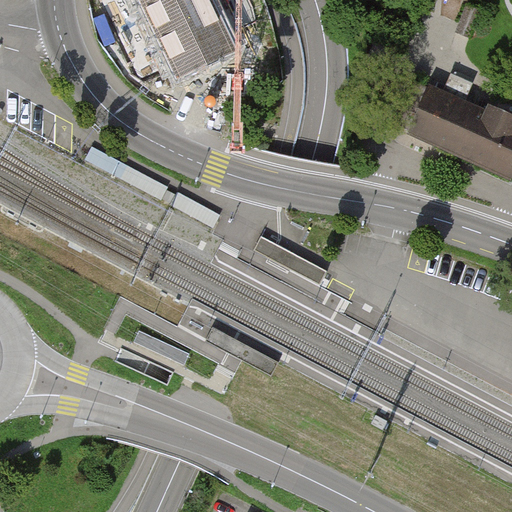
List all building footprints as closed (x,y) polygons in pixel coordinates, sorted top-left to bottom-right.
[(208,0),(137,0),(175,81),(234,55),(208,0)] [(482,12),(468,6),(457,33),(471,39),(482,12)] [(431,93),(413,133),(447,147),(511,175),(511,173),(511,118),(491,109),(488,115),(464,105),(472,85),(454,78),(445,99),(431,93)] [(266,240),(259,253),(325,288),(332,275),(266,240)] [(216,330),(209,343),(237,358),(275,378),(283,365),(244,345),(216,330)]
